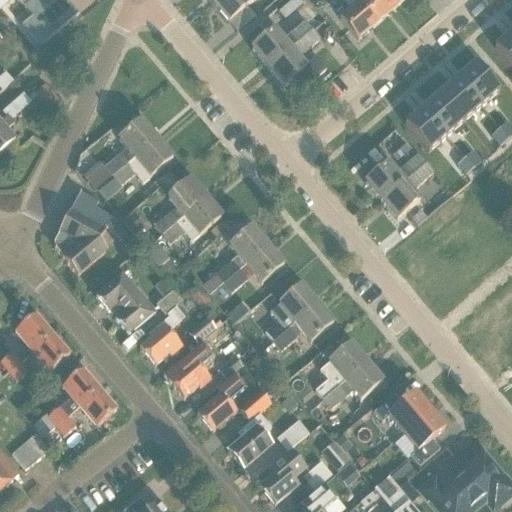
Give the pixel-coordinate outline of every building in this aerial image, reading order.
[(17,0),(16,1),(32,20),(21,29),(38,50),(78,17),(63,0),(17,0)] [(220,0),(212,7),(228,26),(250,6),(244,0),(220,0)] [(293,0),(277,14),(284,22),(302,6),(296,0),(293,0)] [(377,26),(396,9),(388,0),(365,0),(359,5),(377,26)] [(388,0),(396,9),(407,0),(388,0)] [(357,44),(377,26),(359,5),(339,23),(357,44)] [(267,71),(311,34),(303,25),(282,43),(274,34),(251,53),(267,71)] [(311,34),(267,71),(282,90),(295,79),(305,91),(325,73),(315,61),(304,70),(297,61),(319,43),(311,34)] [(511,35),(494,51),(511,72),(511,35)] [(475,67),(457,83),(480,111),(498,95),(475,67)] [(0,94),(11,85),(5,77),(0,81),(0,94)] [(457,83),(439,98),(463,125),(480,111),(457,83)] [(60,106),(44,88),(35,96),(51,114),(60,106)] [(29,106),(23,98),(12,107),(19,115),(29,106)] [(439,98),(422,113),(446,140),(463,125),(439,98)] [(19,115),(12,107),(3,115),(2,117),(5,121),(8,124),(10,123),(19,115)] [(422,113),(404,128),(428,156),(446,140),(422,113)] [(8,124),(5,121),(0,125),(0,157),(14,145),(5,134),(14,127),(10,123),(8,124)] [(112,181),(156,144),(141,125),(118,144),(126,154),(104,172),(101,168),(93,174),(104,188),(112,182),(112,181)] [(511,130),(507,125),(499,132),(508,142),(511,138),(511,130)] [(499,132),(491,139),(499,149),(508,142),(499,132)] [(172,162),(156,144),(112,181),(112,182),(119,190),(141,172),(149,181),(172,162)] [(408,154),(400,144),(387,155),(395,165),(408,154)] [(473,155),(465,162),(473,172),(481,165),(473,155)] [(380,205),(425,167),(417,158),(395,176),(387,167),(365,187),(380,205)] [(465,162),(456,169),(464,179),(473,172),(465,162)] [(432,176),(425,167),(380,205),(396,223),(419,204),(411,195),(432,176)] [(153,230),(161,239),(183,221),(205,202),(190,184),(167,203),(175,212),(153,230)] [(58,237),(53,246),(54,253),(61,261),(77,279),(106,253),(98,244),(106,231),(118,247),(126,240),(112,221),(94,210),(97,206),(80,196),(69,215),(57,236),(58,237)] [(183,221),(161,239),(168,249),(184,236),(190,230),(198,240),(221,221),(205,202),(183,221)] [(132,217),(121,226),(133,240),(143,231),(132,217)] [(451,291),(477,268),(441,228),(415,252),(451,291)] [(479,228),(461,237),(472,260),(490,252),(479,228)] [(244,269),(267,250),(251,232),(229,251),(237,260),(230,266),(215,279),(223,288),(238,275),(245,270),(244,269)] [(283,269),(267,250),(244,269),(245,270),(260,288),(283,269)] [(159,252),(148,261),(156,271),(168,263),(159,252)] [(246,284),(238,275),(223,288),(230,297),(246,284)] [(128,339),(154,316),(122,278),(95,300),(108,316),(109,315),(116,323),(115,324),(128,339)] [(181,304),(173,294),(165,286),(157,293),(164,301),(155,309),(164,319),(181,304)] [(277,326),(264,337),(268,342),(272,346),(316,309),(301,290),(269,317),(277,326)] [(316,309),(272,346),(280,355),(302,337),(310,346),(332,327),(316,309)] [(150,342),(139,352),(154,370),(181,351),(167,335),(175,329),(184,321),(176,311),(166,319),(168,321),(160,328),(160,327),(147,338),(150,342)] [(31,356),(52,338),(35,318),(14,336),(31,356)] [(196,348),(214,333),(206,323),(188,339),(196,348)] [(69,358),(52,338),(31,356),(48,376),(69,358)] [(173,369),(162,378),(167,385),(183,403),(197,391),(199,394),(209,385),(199,373),(214,361),(202,347),(174,371),(173,369)] [(314,395),(322,405),(366,367),(350,349),(328,368),(336,377),(314,395)] [(0,367),(16,386),(27,376),(11,357),(0,366),(0,367)] [(242,371),(233,361),(218,374),(226,384),(242,371)] [(366,367),(322,405),(330,414),(351,395),(359,405),(382,385),(366,367)] [(78,411),(99,393),(82,373),(61,391),(70,402),(58,412),(66,421),(78,411)] [(196,418),(212,437),(235,416),(227,408),(246,392),(233,378),(215,394),(218,399),(196,418)] [(116,413),(99,393),(78,411),(95,431),(116,413)] [(248,426),(270,408),(259,396),(238,414),(248,426)] [(393,399),(372,417),(381,427),(387,421),(402,438),(429,415),(414,398),(401,409),(393,399)] [(0,427),(14,416),(4,404),(0,407),(0,427)] [(66,421),(58,412),(47,421),(55,431),(66,421)] [(429,415),(402,438),(416,456),(410,461),(418,471),(439,453),(431,443),(444,433),(429,415)] [(41,442),(55,431),(47,421),(45,420),(32,432),(41,442)] [(263,439),(270,433),(259,420),(237,438),(241,443),(227,455),(243,473),(271,449),(263,439)] [(75,431),(66,421),(55,431),(63,441),(75,431)] [(286,455),(308,438),(297,425),(276,443),(286,455)] [(24,474),(48,455),(35,438),(11,458),(24,474)] [(342,439),(334,446),(342,457),(351,451),(342,439)] [(267,474),(271,480),(258,491),(274,509),(297,490),(293,484),(306,473),(290,454),(267,474)] [(349,465),(340,456),(330,465),(339,474),(349,465)] [(0,493),(17,479),(0,458),(0,493)] [(511,486),(506,480),(502,483),(482,460),(445,492),(435,479),(415,496),(419,500),(426,508),(430,505),(435,511),(475,511),(482,506),(486,511),(500,511),(511,502),(511,486)] [(407,466),(393,478),(402,489),(406,485),(416,477),(407,466)] [(313,494),(330,479),(320,467),(303,481),(313,494)] [(355,477),(349,470),(337,479),(344,487),(355,477)] [(387,484),(373,497),(386,511),(404,511),(408,508),(387,484)] [(299,510),(301,511),(327,511),(337,504),(324,489),(299,510)] [(146,511),(139,502),(127,511),(164,511),(158,505),(149,511),(146,511)]
